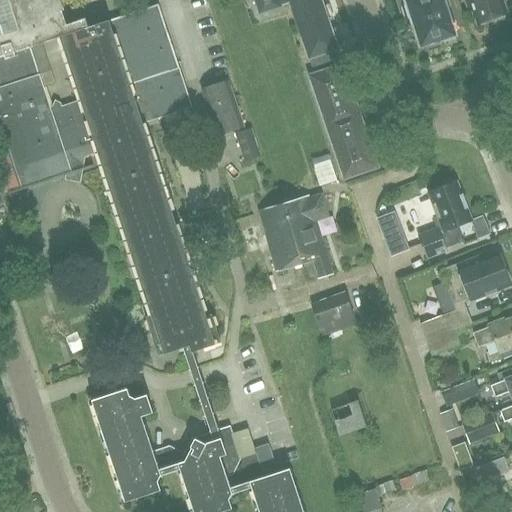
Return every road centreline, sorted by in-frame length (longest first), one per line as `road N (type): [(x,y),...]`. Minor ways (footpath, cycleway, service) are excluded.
road 1 (residential): [(0,321),(56,487),(72,511)]
road 2 (residential): [(471,121),(423,112),(393,86),(365,0)]
